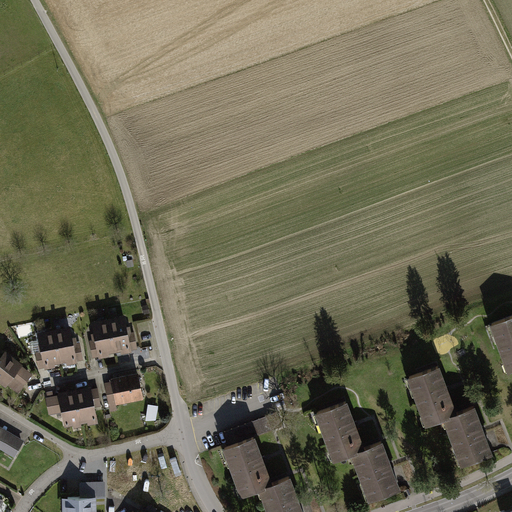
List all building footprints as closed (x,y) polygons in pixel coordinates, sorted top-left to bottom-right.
[(511,314),(490,322),(508,371),(511,369),(511,314)] [(125,315),(92,321),(94,333),(99,356),(99,358),(133,352),(132,350),(128,327),(125,315)] [(71,325),(38,332),(40,344),(45,367),(45,368),(56,367),(55,364),(67,362),(68,364),(78,362),(78,360),(73,337),(71,325)] [(138,349),(135,331),(132,331),(131,326),(128,327),(132,350),(138,349)] [(93,358),(99,356),(94,333),(92,334),(93,339),(90,340),(93,358)] [(84,359),(80,342),(77,342),(76,337),(73,337),(78,360),(84,359)] [(39,368),(45,367),(40,344),(37,345),(38,350),(35,351),(39,368)] [(5,350),(0,356),(0,378),(7,384),(19,393),(33,374),(5,350)] [(441,365),(407,377),(425,426),(444,419),(461,464),(494,452),(486,429),(477,406),(459,412),(450,388),(441,365)] [(139,373),(112,378),(113,381),(117,404),(144,398),(139,373)] [(105,382),(111,411),(118,410),(116,404),(117,404),(113,381),(105,382)] [(91,385),(59,392),(59,395),(63,412),(66,426),(98,420),(96,407),(92,389),(91,385)] [(102,406),(98,387),(92,389),(96,407),(102,406)] [(59,395),(46,397),(49,415),(63,412),(59,395)] [(349,399),(315,412),(333,460),(351,454),(368,501),(402,488),(393,463),(384,439),(366,445),(358,424),(349,399)] [(157,420),(160,405),(147,403),(145,418),(157,420)] [(267,415),(224,432),(229,446),(255,436),(272,429),(267,415)] [(0,428),(0,447),(16,456),(25,440),(0,424),(0,427),(1,427),(0,428)] [(229,446),(222,448),(240,497),(258,491),(265,511),(304,511),(300,500),(291,475),(272,482),(264,461),(255,436),(229,446)] [(106,480),(80,481),(80,496),(97,496),(106,496),(106,480)] [(80,496),(62,497),(62,511),(97,511),(97,496),(80,496)]
